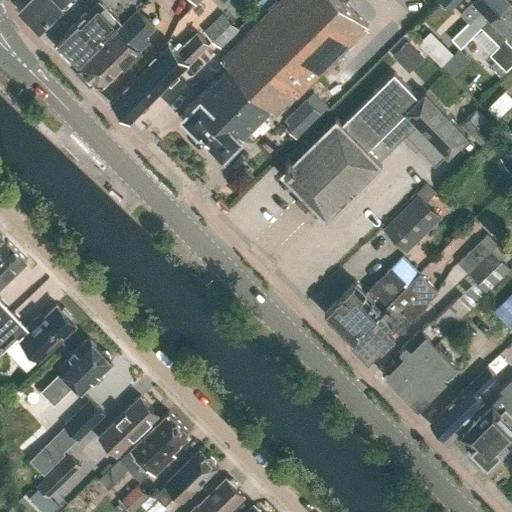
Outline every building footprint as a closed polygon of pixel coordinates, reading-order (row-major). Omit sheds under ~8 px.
[(66,4),(70,0),(25,0),(20,6),(40,26),(62,4),(66,4)] [(78,63),(121,20),(113,12),(99,0),(98,0),(56,42),(77,63),(78,63)] [(297,96),(368,25),(343,0),(279,0),(221,58),(229,66),(182,113),(224,154),(244,133),(245,134),(271,108),(275,113),(295,93),(297,96)] [(440,0),(451,10),(460,0),(440,0)] [(508,0),(474,0),(475,0),(474,0),(475,0),(483,8),(452,39),(460,48),(475,34),(481,27),(508,0)] [(511,31),(511,2),(509,0),(508,0),(481,27),(499,44),(490,53),(507,69),(511,63),(511,44),(505,38),(511,31)] [(145,35),(154,26),(138,9),(80,66),(100,87),(121,66),(124,68),(142,51),(140,49),(150,39),(145,35)] [(221,47),(239,29),(223,12),(204,31),(221,47)] [(209,43),(204,37),(198,31),(184,44),(182,42),(177,46),(170,39),(135,73),(137,75),(113,98),(131,117),(154,94),(159,93),(209,43)] [(443,63),(454,51),(442,40),(431,51),(443,63)] [(452,75),(463,63),(454,55),(442,66),(452,75)] [(468,134),(424,91),(419,96),(394,70),(343,122),(380,160),(405,135),(436,165),(448,153),(448,154),(468,134)] [(511,94),(507,90),(490,107),(500,117),(511,105),(511,94)] [(320,113),(306,99),(287,118),(301,133),(320,113)] [(496,128),(477,108),(462,123),(481,143),(496,128)] [(383,163),(380,160),(343,122),(337,116),(280,171),(302,193),(295,200),(306,211),(313,204),(326,218),(383,163)] [(419,193),(384,228),(407,252),(442,217),(419,193)] [(7,239),(0,246),(0,285),(27,259),(7,239)] [(482,240),(458,263),(480,284),(503,262),(482,240)] [(353,338),(409,284),(392,267),(366,291),(355,280),(325,309),(353,338)] [(429,303),(427,301),(437,291),(420,273),(409,284),(353,338),(350,341),(368,359),(380,347),(383,349),(396,336),(393,333),(396,330),(399,333),(429,303)] [(511,327),(511,291),(494,309),(511,327)] [(0,353),(19,335),(27,328),(26,326),(27,325),(0,297),(0,353)] [(27,328),(19,335),(25,342),(23,345),(32,355),(35,353),(40,358),(76,323),(71,317),(72,316),(64,307),(62,308),(57,303),(43,316),(41,313),(27,325),(26,326),(27,328)] [(394,381),(445,333),(431,318),(400,348),(400,353),(383,369),(394,381)] [(445,333),(394,381),(393,381),(418,407),(430,395),(430,394),(460,365),(448,353),(457,345),(445,333)] [(89,336),(58,366),(62,370),(59,373),(55,369),(39,386),(55,402),(74,383),(82,391),(112,360),(89,336)] [(478,375),(432,420),(442,430),(448,430),(458,421),(460,423),(483,400),(477,393),(497,374),(488,365),(478,375)] [(511,375),(499,389),(500,390),(482,408),(485,411),(462,434),(472,444),(471,446),(487,463),(511,438),(511,375)] [(140,395),(99,435),(117,452),(158,413),(140,395)] [(90,398),(65,424),(79,438),(105,413),(90,398)] [(169,410),(131,447),(154,472),(175,452),(173,449),(190,432),(169,410)] [(200,448),(177,471),(178,472),(167,482),(168,482),(156,494),(166,504),(178,493),(184,499),(217,466),(200,448)] [(50,496),(82,465),(70,453),(38,484),(50,496)] [(108,486),(128,468),(119,457),(98,476),(108,486)] [(226,476),(189,511),(225,511),(244,494),(226,476)] [(133,510),(149,494),(138,483),(121,499),(133,510)]
